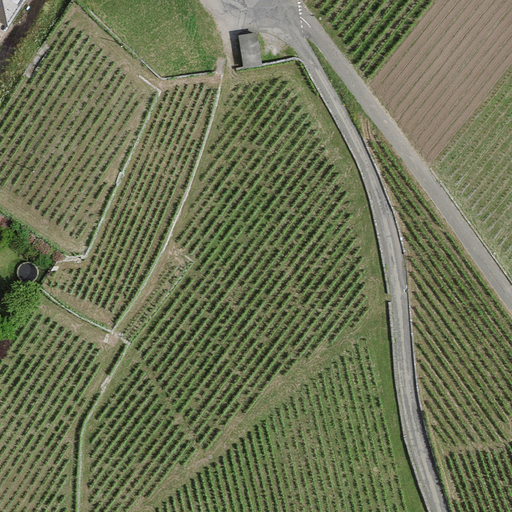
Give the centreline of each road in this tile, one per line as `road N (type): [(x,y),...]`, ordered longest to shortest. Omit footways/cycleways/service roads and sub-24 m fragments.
road 1 (residential): [(283,15),(370,169),(393,253),(413,421),(440,511)]
road 2 (residential): [(511,299),(309,27),(283,15)]
